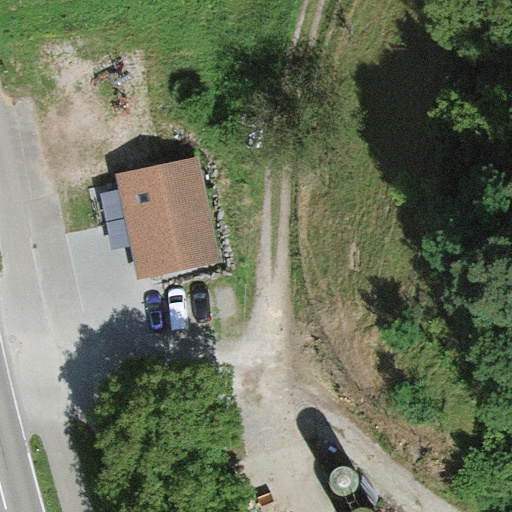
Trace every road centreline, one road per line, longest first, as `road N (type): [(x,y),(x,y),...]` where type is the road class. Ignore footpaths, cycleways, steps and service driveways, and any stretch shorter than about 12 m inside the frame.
road 1 (track): [(316,0),(273,194),(268,390),(84,332),(0,352)]
road 2 (track): [(0,186),(32,345),(79,511)]
